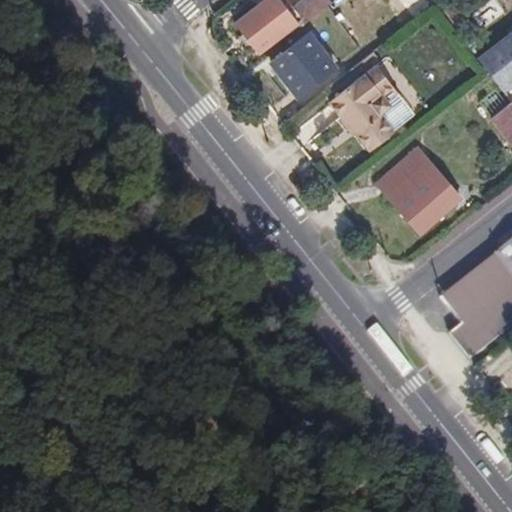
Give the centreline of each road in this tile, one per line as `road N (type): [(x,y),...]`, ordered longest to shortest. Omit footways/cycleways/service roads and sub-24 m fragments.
road 1 (secondary): [(367,324),(144,47)]
road 2 (secondary): [(511,504),(367,324)]
road 3 (residential): [(367,324),(511,210)]
